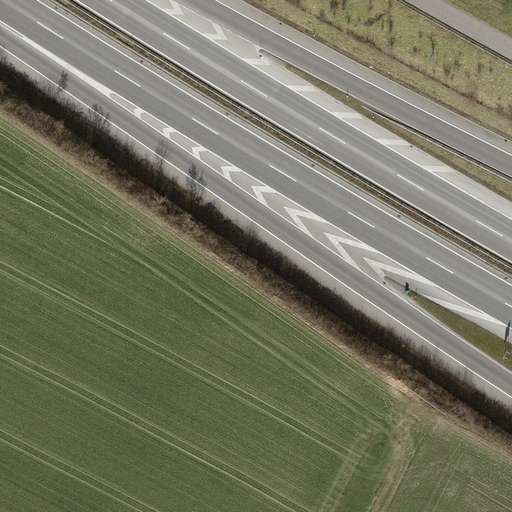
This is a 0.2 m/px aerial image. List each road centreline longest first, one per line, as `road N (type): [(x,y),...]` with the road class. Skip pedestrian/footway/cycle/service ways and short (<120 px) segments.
road 1 (motorway): [(0,19),(511,385)]
road 2 (motorway): [(7,0),(511,304)]
road 3 (motorway): [(511,240),(112,0)]
road 4 (motorway): [(511,164),(193,0)]
